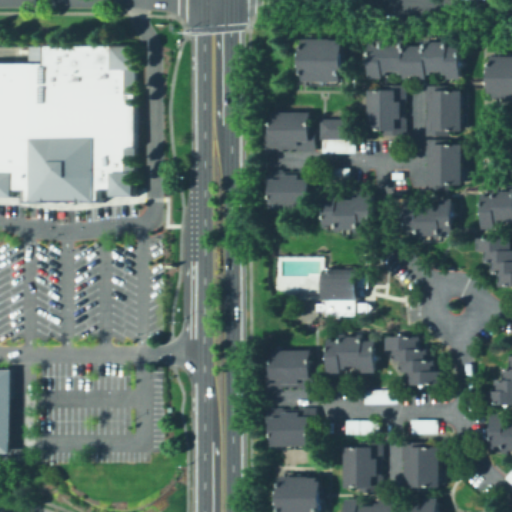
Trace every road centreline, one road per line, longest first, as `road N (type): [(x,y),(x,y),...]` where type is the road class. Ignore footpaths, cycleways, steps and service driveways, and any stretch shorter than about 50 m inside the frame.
road 1 (primary): [(230,511),(231,166),(219,146)]
road 2 (residential): [(84,0),(362,0)]
road 3 (residential): [(511,12),(384,0)]
road 4 (primary): [(219,146),(202,164),(203,261)]
road 5 (primary): [(218,4),(219,125)]
